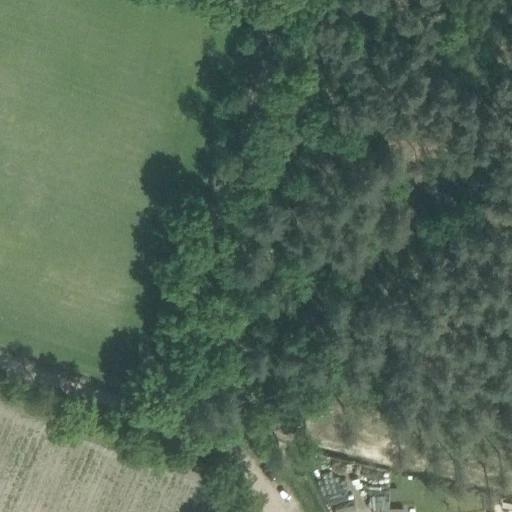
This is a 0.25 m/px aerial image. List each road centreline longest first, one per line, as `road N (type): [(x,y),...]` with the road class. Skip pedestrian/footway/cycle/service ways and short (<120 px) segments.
road 1 (track): [(158,402),(178,356),(234,145),(236,91),(264,0)]
road 2 (track): [(158,402),(0,351)]
road 3 (track): [(267,485),(261,468),(158,402)]
